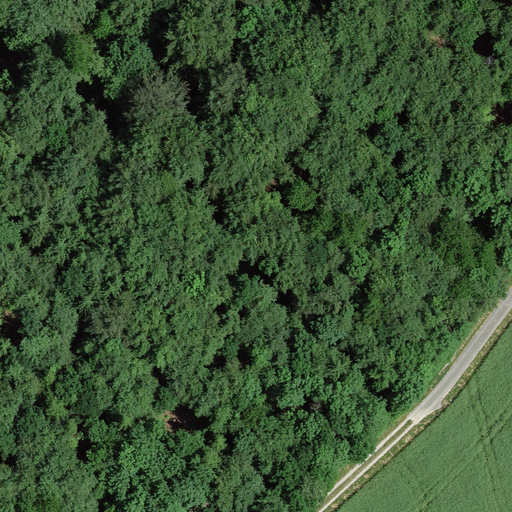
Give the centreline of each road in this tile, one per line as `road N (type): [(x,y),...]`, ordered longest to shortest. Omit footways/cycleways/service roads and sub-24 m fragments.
road 1 (track): [(372,0),(0,61)]
road 2 (track): [(324,511),(511,308)]
